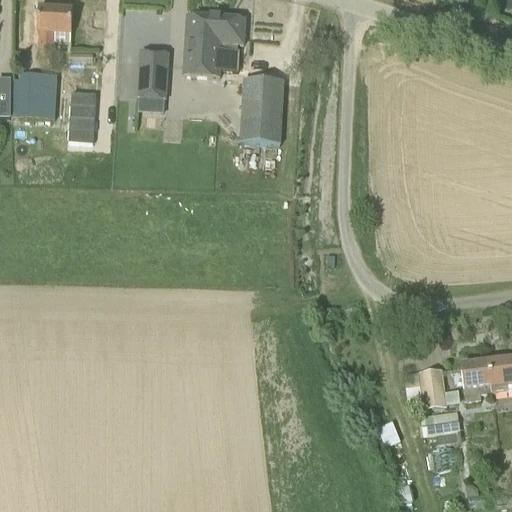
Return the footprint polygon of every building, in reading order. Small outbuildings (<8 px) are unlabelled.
[(70,46),(72,13),(38,11),(37,36),(39,36),(38,52),(53,52),(53,45),(70,46)] [(187,20),(183,79),(219,82),(219,75),(237,76),(238,55),(237,55),(237,49),(243,50),(244,24),(187,20)] [(71,56),(51,55),(50,67),(70,67),(70,66),(92,66),(92,57),(71,57),(71,56)] [(168,57),(140,56),(138,85),(166,87),(168,57)] [(55,124),(58,79),(19,77),(19,84),(13,83),(11,121),(55,124)] [(0,120),(10,121),(10,83),(0,82),(0,120)] [(280,150),(284,86),(243,84),(239,148),(280,150)] [(511,363),(491,366),(494,398),(511,395),(511,363)] [(494,398),(491,366),(460,370),(465,407),(479,405),(479,400),(492,398),(494,398)] [(446,412),(441,374),(418,377),(419,378),(404,380),(407,404),(416,403),(418,416),(446,412)] [(456,417),(424,421),(427,441),(435,440),(437,450),(461,446),(456,417)] [(379,429),(387,449),(402,443),(394,423),(379,429)] [(472,489),(465,490),(467,501),(477,499),(476,493),(472,489)]
